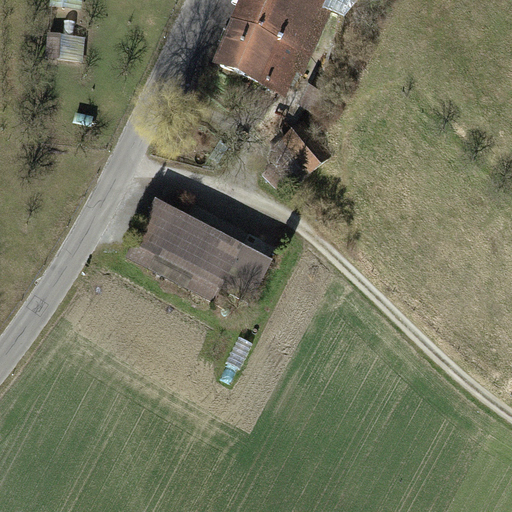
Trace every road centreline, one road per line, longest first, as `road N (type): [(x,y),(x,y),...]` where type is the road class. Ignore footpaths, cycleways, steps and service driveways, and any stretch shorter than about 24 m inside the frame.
road 1 (unclassified): [(116,180),(203,173),(250,179),(283,195),(511,414)]
road 2 (residential): [(116,180),(0,364)]
road 3 (residential): [(199,0),(116,180)]
